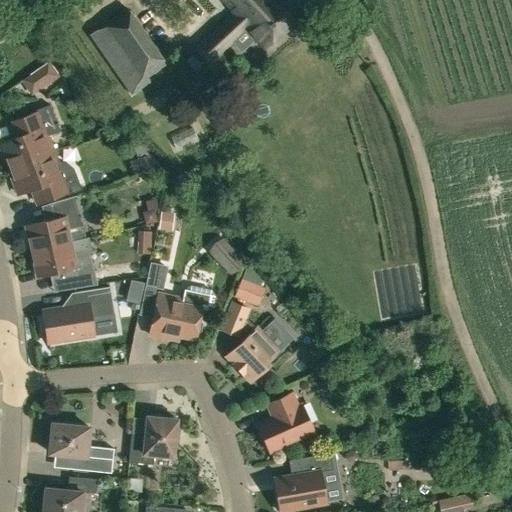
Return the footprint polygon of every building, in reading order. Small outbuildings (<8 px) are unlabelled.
[(220,0),(233,14),(218,28),(229,40),(244,26),(256,39),(265,49),(304,13),(291,0),(220,0)] [(166,65),(126,7),(94,29),(95,31),(89,35),(131,96),(151,82),(148,77),(166,65)] [(43,66),(33,73),(42,85),(56,76),(47,63),(43,66)] [(85,89),(67,95),(78,125),(95,118),(85,89)] [(11,169),(53,152),(47,137),(60,132),(50,105),(36,110),(37,113),(7,124),(13,139),(0,143),(0,150),(4,161),(7,160),(11,169)] [(57,162),(53,152),(11,169),(14,178),(10,179),(17,195),(32,190),(37,205),(67,194),(68,196),(81,191),(73,168),(58,161),(57,162)] [(31,252),(70,243),(67,230),(84,227),(77,196),(50,204),(54,220),(26,226),(31,252)] [(97,285),(90,251),(73,255),(70,243),(31,252),(37,277),(64,271),(69,290),(97,285)] [(145,286),(160,289),(165,267),(150,264),(145,286)] [(101,272),(102,284),(127,282),(126,271),(101,272)] [(246,281),(239,299),(263,308),(270,290),(246,281)] [(92,320),(115,316),(110,287),(72,294),(74,306),(42,311),(47,344),(94,336),(92,320)] [(184,291),(182,299),(158,294),(149,335),(164,339),(165,334),(195,340),(196,335),(201,331),(203,324),(199,320),(201,310),(206,311),(212,307),(214,297),(210,291),(190,287),(184,291)] [(265,362),(278,350),(256,328),(256,329),(245,318),(249,310),(232,303),(221,330),(223,331),(237,346),(226,357),(250,382),(268,365),(265,362)] [(297,407),(291,394),(267,404),(273,418),(258,425),(270,453),(314,433),(301,405),(297,407)] [(129,463),(153,465),(154,455),(173,457),(177,420),(147,417),(145,439),(131,437),(129,463)] [(70,470),(99,473),(112,474),(114,450),(88,447),(90,428),(53,424),(50,454),(72,456),(70,470)] [(325,505),(320,472),(332,470),(330,454),(289,461),(291,476),(274,479),(278,502),(276,505),(277,510),(279,511),(288,511),(290,511),(325,505)] [(43,511),(87,511),(89,494),(96,495),(98,481),(69,478),(68,491),(46,489),(43,511)] [(472,493),(443,499),(445,511),(458,511),(461,511),(461,507),(474,505),(472,493)]
